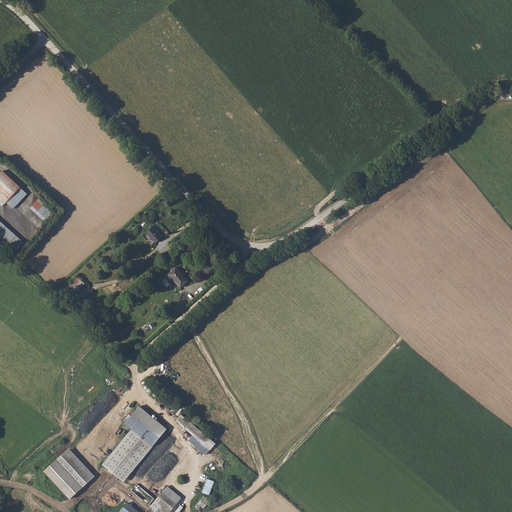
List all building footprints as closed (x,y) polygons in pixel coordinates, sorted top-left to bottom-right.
[(3,169),(0,172),(0,200),(12,211),(29,193),(3,169)] [(30,208),(45,221),(53,211),(39,198),(30,208)] [(27,243),(0,219),(0,233),(19,251),(27,243)] [(153,224),(147,230),(157,240),(163,235),(153,224)] [(174,264),(166,271),(179,285),(187,277),(174,264)] [(74,293),(85,283),(79,276),(68,286),(74,293)] [(146,331),(152,326),(149,322),(143,327),(146,331)] [(188,399),(184,404),(189,409),(194,404),(188,399)] [(103,465),(124,482),(168,429),(140,406),(125,424),(132,429),(103,465)] [(216,444),(181,414),(176,421),(211,450),(216,444)] [(95,477),(69,448),(44,471),(70,500),(95,477)] [(167,486),(150,507),(156,511),(170,511),(182,498),(167,486)] [(195,507),(201,511),(209,500),(204,495),(195,507)] [(139,511),(126,502),(118,511),(139,511)]
